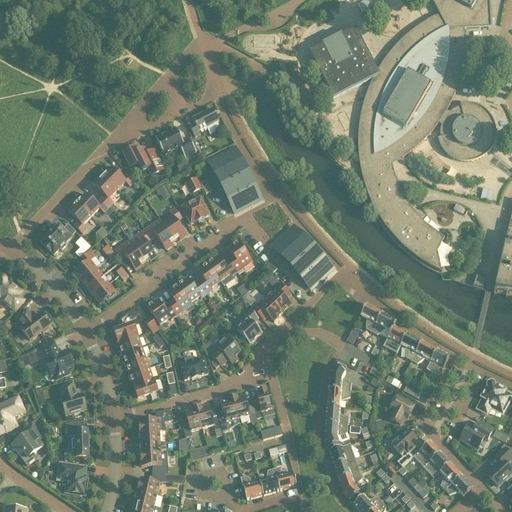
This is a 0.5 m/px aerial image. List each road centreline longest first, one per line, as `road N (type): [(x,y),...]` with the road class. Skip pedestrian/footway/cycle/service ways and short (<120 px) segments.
road 1 (residential): [(87,333),(252,214)]
road 2 (residential): [(8,250),(127,130)]
road 3 (residential): [(114,419),(231,386)]
